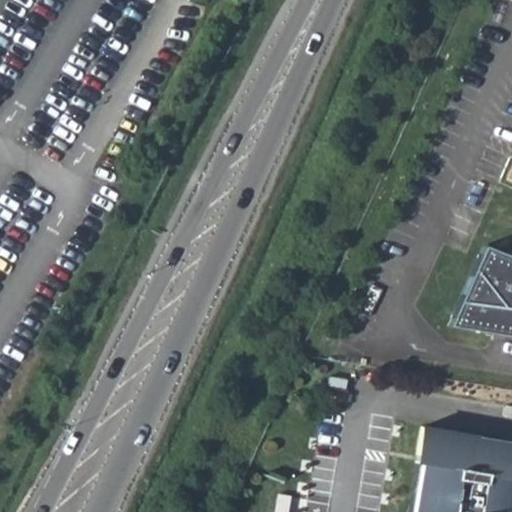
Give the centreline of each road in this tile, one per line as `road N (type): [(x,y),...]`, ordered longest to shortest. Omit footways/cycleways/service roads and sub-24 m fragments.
road 1 (secondary): [(315,0),(47,511)]
road 2 (secondary): [(100,511),(329,0)]
